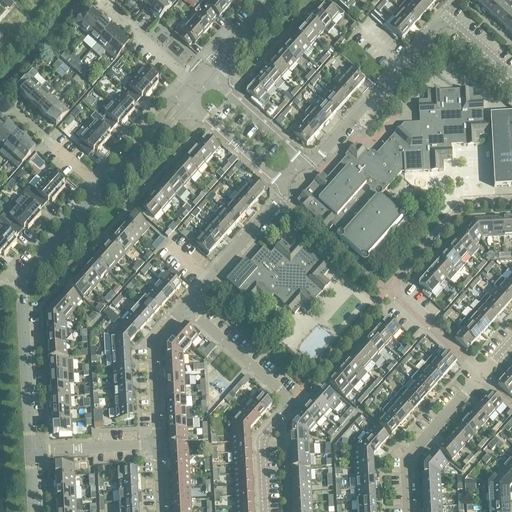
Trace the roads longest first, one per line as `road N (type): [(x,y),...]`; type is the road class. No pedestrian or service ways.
road 1 (residential): [(511,200),(460,205),(387,288),(480,373)]
road 2 (residential): [(265,511),(260,440),(288,400),(184,304)]
road 3 (residential): [(30,451),(20,285)]
road 4 (residential): [(480,373),(405,459),(408,511)]
road 5 (residential): [(401,63),(445,15),(511,75)]
road 6 (residential): [(156,444),(151,341),(184,304)]
road 7 (residential): [(307,159),(317,158),(401,63)]
road 8 (residential): [(183,98),(280,183)]
road 9 (residential): [(20,285),(103,187)]
road 10 (residential): [(301,159),(206,73)]
road 11 (residential): [(30,451),(156,444)]
